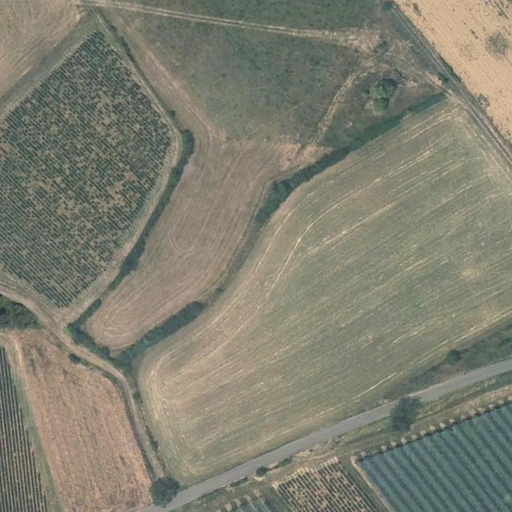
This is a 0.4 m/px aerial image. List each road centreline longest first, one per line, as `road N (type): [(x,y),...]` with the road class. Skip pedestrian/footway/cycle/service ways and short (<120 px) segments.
road 1 (unclassified): [(151,511),(291,448),(511,364)]
road 2 (track): [(511,382),(347,449),(345,459),(386,511)]
